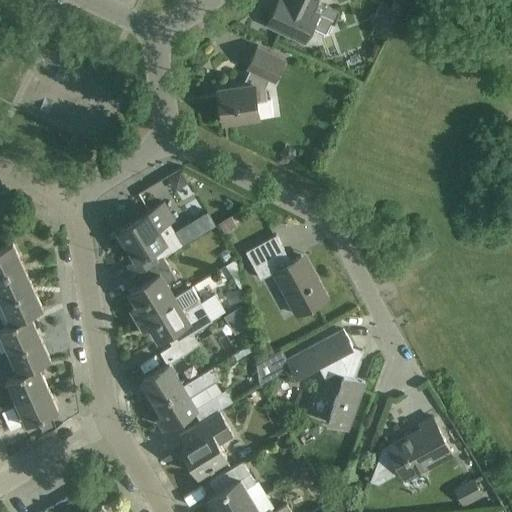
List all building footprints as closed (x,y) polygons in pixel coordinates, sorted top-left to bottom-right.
[(340,12),(318,1),(318,0),(279,0),(268,25),(304,42),(311,29),(324,35),(329,33),(340,12)] [(271,99),(267,100),(266,88),(270,79),(275,81),(286,60),(258,46),(248,68),(251,69),(243,85),(219,89),(224,123),(260,118),(260,117),(274,115),(271,99)] [(170,210),(166,202),(120,230),(136,258),(128,263),(135,274),(158,260),(152,249),(167,241),(160,230),(171,223),(165,213),(170,210)] [(191,224),(198,236),(216,225),(209,213),(191,224)] [(232,217),(220,224),(226,235),(239,227),(232,217)] [(277,235),(246,251),(261,279),(274,273),(297,315),(329,298),(319,280),(315,282),(302,256),(291,262),(277,235)] [(0,248),(0,275),(23,265),(13,242),(0,248)] [(137,287),(130,291),(138,305),(131,309),(138,319),(175,297),(167,283),(176,277),(164,257),(158,260),(135,274),(131,276),(137,287)] [(237,261),(227,267),(241,291),(243,290),(237,261)] [(33,286),(23,265),(0,275),(0,295),(2,301),(33,286)] [(43,309),(33,286),(2,301),(13,323),(31,314),(43,309)] [(191,333),(193,332),(213,320),(192,286),(175,297),(138,319),(144,330),(150,325),(159,339),(185,323),(191,333)] [(241,291),(233,292),(235,303),(245,302),(243,290),(241,291)] [(210,309),(222,328),(237,319),(224,300),(210,309)] [(41,337),(31,314),(13,323),(0,329),(0,331),(9,351),(41,337)] [(360,361),(353,347),(344,330),(287,359),(296,376),(319,364),(325,377),(335,372),(344,375),(327,421),(348,429),(366,382),(354,377),(360,361)] [(201,344),(193,332),(191,333),(161,352),(166,361),(170,359),(174,360),(201,344)] [(51,359),(41,337),(9,351),(19,374),(38,365),(51,359)] [(259,363),(257,364),(260,381),(262,381),(285,369),(277,354),(259,363)] [(183,385),(170,363),(143,379),(156,402),(183,385)] [(49,388),(38,365),(19,374),(7,380),(17,402),(49,388)] [(213,367),(183,385),(156,402),(163,414),(158,417),(165,427),(197,407),(190,396),(219,379),(213,367)] [(59,410),(49,388),(17,402),(27,424),(59,410)] [(219,410),(234,401),(226,389),(201,405),(202,408),(195,412),(201,421),(219,410)] [(234,435),(224,419),(219,410),(201,421),(181,433),(188,445),(182,448),(198,474),(227,457),(220,444),(234,435)] [(433,417),(432,417),(420,424),(423,430),(413,435),(413,433),(388,447),(405,478),(452,453),(433,417)] [(247,488),(255,483),(243,462),(210,481),(217,493),(210,497),(218,511),(236,511),(254,501),(247,488)] [(299,469),(286,474),(292,488),(305,482),(299,469)] [(463,507),(484,497),(474,479),(454,488),(463,507)] [(85,486),(75,493),(86,511),(88,511),(97,507),(85,486)] [(86,511),(75,493),(64,499),(72,511),(86,511)] [(72,511),(64,499),(54,505),(58,511),(72,511)] [(292,511),(287,504),(273,511),(272,511),(271,509),(265,511),(260,511),(254,501),(236,511),(292,511)]
